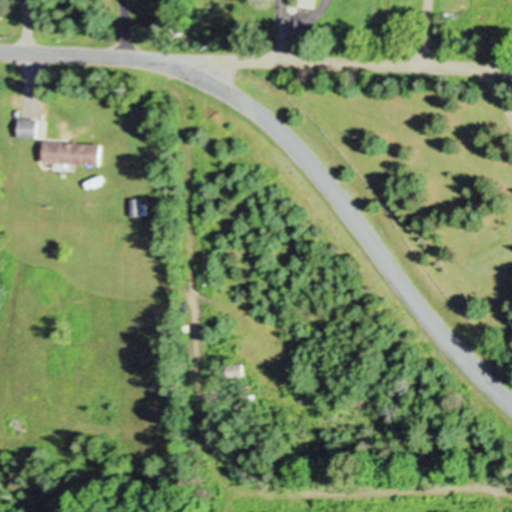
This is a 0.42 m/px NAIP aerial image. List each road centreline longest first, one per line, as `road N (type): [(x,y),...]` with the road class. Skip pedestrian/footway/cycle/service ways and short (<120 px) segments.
road 1 (track): [(164,63),(188,133),(203,430),(218,464),(240,486),(488,486)]
road 2 (residential): [(511,402),(466,363),(292,139),(249,102),(194,71),(128,54),(0,49)]
road 3 (residential): [(194,71),(228,57),(511,67)]
